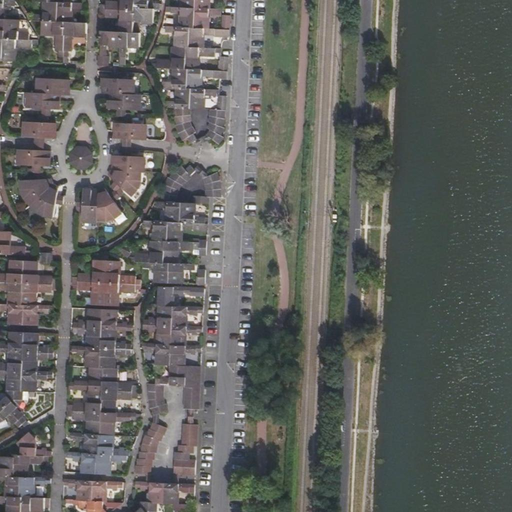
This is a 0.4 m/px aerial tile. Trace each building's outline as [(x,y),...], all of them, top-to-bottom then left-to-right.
[(0,0),(0,20),(5,20),(6,7),(16,7),(16,1),(0,0)] [(57,23),(58,4),(48,3),(44,3),(43,16),(34,16),(34,22),(42,22),(57,23)] [(71,23),(72,10),(82,11),(82,5),(62,4),(58,4),(57,23),(64,23),(71,23)] [(196,26),(197,5),(183,5),(172,4),(172,9),(172,11),(182,11),(182,25),(193,25),(196,26)] [(152,11),(152,6),(132,5),(132,8),(131,29),(136,30),(137,20),(151,20),(152,11)] [(210,26),(211,13),(218,13),(221,13),(221,7),(211,6),(197,5),(196,26),(210,26)] [(131,29),(132,8),(98,6),(98,10),(103,10),(102,14),(118,15),(118,23),(120,23),(120,29),(131,29)] [(21,35),(21,21),(8,20),(7,39),(31,41),(31,35),(21,35)] [(63,57),(64,23),(57,23),(42,22),(42,33),(47,33),(47,35),(55,36),(55,52),(58,52),(58,57),(63,57)] [(84,34),(85,24),(71,23),(64,23),(63,57),(67,58),(67,52),(71,52),(71,37),(79,37),(79,34),(84,34)] [(192,44),(193,25),(182,25),(167,24),(167,30),(178,30),(177,44),(180,44),(190,44),(192,44)] [(205,45),(206,31),(218,32),(218,33),(232,34),(232,27),(226,27),(210,26),(196,26),(193,25),(192,44),(205,45)] [(117,43),(118,29),(98,28),(97,52),(104,53),(104,43),(117,43)] [(137,44),(138,30),(136,30),(131,29),(120,29),(118,29),(117,43),(116,54),(123,53),(123,44),(137,44)] [(39,46),(39,41),(31,41),(7,39),(6,39),(5,59),(5,62),(15,62),(15,55),(18,55),(18,48),(34,49),(34,45),(39,46)] [(189,66),(190,44),(180,44),(180,50),(177,50),(176,57),(161,57),(160,60),(155,60),(154,64),(178,66),(189,66)] [(203,61),(203,53),(219,54),(219,51),(224,51),(224,47),(225,46),(205,45),(192,44),(190,44),(189,66),(192,66),(200,67),(200,61),(203,61)] [(105,63),(106,53),(104,53),(97,52),(95,53),(95,62),(105,63)] [(191,86),(192,66),(189,66),(178,66),(178,79),(167,79),(167,85),(180,85),(191,86)] [(205,86),(206,73),(213,73),(217,73),(216,74),(230,75),(230,68),(224,68),(200,67),(192,66),(191,86),(195,86),(205,86)] [(131,84),(131,77),(119,76),(119,69),(110,68),(110,76),(101,76),(101,83),(101,90),(108,91),(133,92),(134,84),(131,84)] [(67,94),(67,79),(57,79),(58,72),(50,72),(50,79),(37,78),(37,86),(35,86),(35,93),(58,94),(67,94)] [(194,105),(195,86),(191,86),(180,85),(180,98),(170,98),(170,103),(177,104),(192,105),(194,105)] [(209,107),(209,92),(219,93),(219,87),(205,86),(195,86),(194,105),(209,107)] [(135,108),(136,101),(139,101),(139,92),(133,92),(108,91),(107,106),(116,107),(116,113),(121,114),(124,114),(124,108),(135,108)] [(58,109),(58,94),(35,93),(26,93),(26,102),(29,102),(29,108),(41,108),(41,115),(46,115),(49,115),(49,109),(58,109)] [(192,111),(192,105),(177,104),(178,112),(192,111)] [(224,116),(226,108),(222,108),(212,107),(211,113),(212,114),(224,116)] [(192,118),(192,111),(178,112),(177,112),(178,121),(192,118)] [(142,128),(142,121),(130,121),(130,114),(124,114),(121,114),(121,120),(113,120),(113,135),(124,135),(132,136),(144,137),(144,128),(142,128)] [(223,124),(225,116),(224,116),(212,114),(211,119),(212,120),(223,124)] [(54,138),(55,123),(46,122),(46,115),(41,115),(38,115),(38,122),(26,122),(26,129),(23,129),(23,137),(34,138),(42,138),(54,138)] [(179,130),(194,124),(192,118),(178,121),(176,121),(178,126),(179,130)] [(222,133),(225,125),(223,124),(212,120),(209,125),(212,127),(222,133)] [(196,129),(194,124),(179,130),(184,137),(188,134),(195,131),(196,129)] [(222,133),(212,127),(209,132),(214,136),(219,141),(224,134),(222,133)] [(198,136),(195,131),(188,134),(193,141),(197,138),(198,136)] [(207,139),(214,136),(209,132),(204,134),(198,136),(197,138),(200,142),(207,139)] [(131,147),(132,136),(124,135),(123,147),(131,147)] [(42,152),(42,138),(34,138),(34,151),(42,152)] [(145,170),(146,161),(143,161),(143,155),(131,154),(131,147),(123,147),(123,154),(115,154),(115,156),(114,169),(142,170),(145,170)] [(89,169),(92,167),(94,164),(95,161),(95,157),(93,154),(91,152),(89,151),(85,150),(82,150),(79,152),(77,154),(76,157),(75,160),(76,163),(77,166),(80,168),(83,170),(86,170),(89,169)] [(50,168),(50,152),(42,152),(34,151),(19,151),(19,159),(21,159),(21,166),(34,167),(33,174),(35,174),(41,174),(41,167),(50,168)] [(207,170),(202,164),(198,168),(199,170),(203,174),(206,178),(212,176),(207,170)] [(193,175),(189,169),(185,165),(179,171),(189,180),(190,181),(193,177),(195,176),(193,175)] [(193,175),(199,170),(198,168),(194,165),(189,169),(193,175)] [(141,180),(142,170),(114,169),(113,169),(110,173),(109,173),(117,180),(112,185),(116,189),(118,191),(123,186),(133,194),(139,186),(141,180)] [(189,180),(179,171),(178,170),(173,177),(184,184),(185,184),(188,181),(189,180)] [(222,181),(220,173),(212,176),(206,178),(207,181),(208,184),(222,181)] [(32,206),(54,185),(51,179),(43,180),(43,174),(41,174),(35,174),(35,181),(23,183),(23,191),(27,199),(32,206)] [(184,184),(173,177),(172,177),(169,183),(182,189),(183,186),(184,184)] [(223,189),(222,181),(208,184),(209,189),(209,190),(222,189),(223,189)] [(180,194),(181,191),(182,189),(169,183),(166,192),(180,194)] [(66,205),(66,196),(59,196),(59,188),(54,185),(32,206),(37,210),(40,212),(46,215),(49,216),(57,217),(58,204),(66,205)] [(125,211),(117,199),(122,195),(118,191),(116,189),(112,193),(106,186),(101,189),(100,218),(111,218),(119,216),(125,211)] [(100,218),(101,189),(87,189),(85,189),(85,197),(79,197),(78,205),(84,205),(84,218),(92,218),(92,221),(100,221),(100,218)] [(222,198),(222,189),(209,190),(208,190),(208,195),(208,198),(211,198),(213,198),(222,198)] [(179,202),(180,194),(166,192),(164,201),(179,202)] [(182,221),(183,202),(179,202),(164,201),(159,201),(159,206),(169,207),(168,220),(170,221),(182,221)] [(197,216),(198,202),(197,202),(183,202),(182,221),(207,222),(207,216),(197,216)] [(169,240),(170,221),(168,220),(146,219),(146,226),(155,226),(155,240),(156,240),(166,240),(169,240)] [(183,241),(183,228),(194,228),(194,230),(209,230),(210,223),(207,222),(182,221),(170,221),(169,240),(183,241)] [(28,247),(12,246),(12,239),(9,239),(9,232),(0,231),(0,253),(33,254),(33,250),(28,250),(28,247)] [(165,262),(166,240),(156,240),(156,246),(152,246),(152,254),(137,253),(136,256),(131,256),(131,261),(146,261),(165,262)] [(208,253),(209,240),(200,240),(199,241),(183,241),(169,240),(166,240),(165,262),(171,262),(176,262),(176,257),(178,257),(178,249),(194,250),(194,247),(199,247),(199,254),(208,254),(208,253)] [(55,262),(55,252),(45,252),(45,261),(55,262)] [(0,280),(26,282),(27,259),(16,259),(16,265),(13,265),(13,273),(0,272),(0,280)] [(55,278),(55,275),(40,274),(40,267),(37,267),(38,260),(27,259),(26,282),(61,284),(61,278),(55,278)] [(108,282),(109,260),(99,260),(98,267),(96,267),(95,273),(80,273),(79,276),(74,276),(74,280),(108,282)] [(122,275),(122,268),(119,267),(120,261),(109,260),(108,282),(142,284),(142,279),(137,279),(137,275),(122,275)] [(170,282),(171,262),(165,262),(146,261),(146,268),(157,268),(156,282),(170,282)] [(184,283),(185,269),(195,269),(195,264),(176,262),(171,262),(170,282),(184,283)] [(207,280),(207,270),(198,270),(198,284),(206,284),(207,280)] [(25,304),(26,282),(0,280),(0,288),(12,289),(12,297),(15,297),(14,303),(25,304)] [(107,303),(108,282),(74,280),(74,286),(79,286),(79,289),(95,290),(94,298),(97,298),(96,303),(107,303)] [(39,298),(39,291),(55,291),(55,289),(60,289),(61,284),(26,282),(25,304),(27,304),(36,304),(36,298),(39,298)] [(142,289),(142,284),(108,282),(107,303),(117,304),(117,298),(120,298),(121,291),(136,292),(136,289),(142,289)] [(175,307),(176,293),(180,293),(181,292),(192,293),(192,295),(206,296),(206,289),(161,287),(160,306),(161,306),(175,307)] [(26,324),(27,304),(25,304),(14,303),(0,302),(0,306),(6,307),(6,309),(13,309),(12,323),(26,324)] [(40,324),(41,311),(47,311),(47,310),(57,310),(57,305),(36,304),(27,304),(26,324),(40,324)] [(175,326),(175,307),(161,306),(160,319),(154,319),(154,320),(144,320),(144,324),(175,326)] [(104,327),(106,307),(91,307),(90,320),(84,320),(84,321),(75,321),(75,326),(104,327)] [(119,322),(119,308),(106,307),(104,327),(118,328),(134,328),(134,324),(125,324),(125,322),(119,322)] [(189,327),(190,314),(196,313),(196,312),(205,313),(205,308),(175,307),(175,326),(189,327)] [(173,345),(175,326),(144,324),(144,329),(154,329),(154,331),(160,331),(159,344),(173,345)] [(103,346),(104,327),(75,326),(75,330),(84,331),(84,332),(89,332),(89,345),(103,346)] [(188,346),(189,333),(195,333),(195,332),(204,332),(204,328),(189,327),(175,326),(173,345),(188,346)] [(118,341),(118,328),(104,327),(103,346),(133,347),(133,343),(124,343),(124,341),(118,341)] [(26,351),(27,331),(13,330),(12,344),(7,344),(7,345),(0,344),(0,350),(12,351),(26,351)] [(57,348),(47,347),(47,346),(41,346),(41,332),(27,331),(26,351),(57,353),(57,348)] [(172,365),(173,345),(159,344),(143,344),(143,348),(153,349),(153,350),(159,350),(158,364),(172,365)] [(103,366),(103,346),(89,345),(74,345),(74,349),(82,350),(82,351),(89,352),(88,366),(95,366),(103,366)] [(187,366),(188,352),(193,352),(193,351),(203,351),(203,347),(188,346),(173,345),(172,365),(173,365),(187,366)] [(124,354),(124,352),(133,352),(133,347),(103,346),(103,366),(106,366),(116,367),(117,354),(124,354)] [(0,368),(25,370),(26,351),(12,351),(12,364),(5,364),(5,365),(0,364),(0,368)] [(40,371),(41,358),(47,358),(47,357),(57,357),(57,353),(26,351),(25,370),(40,371)] [(187,381),(188,373),(188,366),(187,366),(173,365),(173,379),(167,379),(167,380),(157,380),(157,384),(164,385),(187,386),(187,381)] [(105,389),(106,366),(103,366),(95,366),(95,373),(92,372),(92,380),(76,379),(76,381),(71,381),(71,387),(94,388),(105,389)] [(118,381),(119,373),(116,373),(116,367),(106,366),(105,389),(140,390),(140,384),(134,384),(134,382),(118,381)] [(25,390),(25,370),(0,368),(0,373),(5,374),(5,375),(11,375),(10,389),(25,390)] [(39,390),(40,377),(46,377),(46,376),(56,377),(56,372),(40,371),(25,370),(25,390),(39,390)] [(202,381),(202,374),(188,373),(187,381),(202,381)] [(104,411),(105,389),(94,388),(94,394),(91,395),(91,402),(75,401),(75,403),(70,403),(69,410),(104,411)] [(24,399),(25,390),(10,389),(10,396),(4,401),(25,423),(28,420),(21,413),(22,412),(18,407),(21,405),(24,399)] [(140,396),(140,390),(105,389),(104,411),(115,411),(115,405),(117,405),(118,397),(134,398),(134,396),(140,396)] [(164,399),(164,392),(151,391),(150,400),(164,399)] [(165,405),(164,399),(150,400),(151,408),(153,408),(165,405)] [(25,423),(4,401),(0,404),(0,420),(5,418),(9,415),(13,420),(15,419),(21,426),(25,423)] [(169,411),(167,404),(165,405),(153,408),(155,415),(169,411)] [(103,433),(104,411),(69,410),(69,415),(74,415),(74,417),(90,418),(90,425),(92,426),(92,433),(102,433),(103,433)] [(133,420),(133,418),(138,418),(138,412),(115,411),(104,411),(103,433),(114,434),(113,427),(116,427),(116,420),(133,420)] [(165,434),(168,428),(155,422),(152,429),(164,434),(165,434)] [(162,440),(164,434),(152,429),(151,429),(148,435),(160,440),(162,440)] [(102,453),(102,433),(92,433),(73,432),(72,437),(82,437),(82,438),(88,438),(87,452),(99,453),(102,453)] [(116,448),(116,434),(114,434),(103,433),(102,433),(102,453),(129,454),(132,454),(132,450),(122,449),(122,448),(116,448)] [(39,451),(39,447),(36,441),(31,434),(20,444),(24,449),(24,456),(51,458),(54,458),(54,453),(44,453),(44,452),(39,451)] [(157,446),(160,440),(148,435),(147,435),(143,443),(157,446)] [(157,452),(157,446),(143,443),(142,451),(155,452),(157,452)] [(99,472),(99,453),(87,452),(69,451),(69,456),(78,456),(78,458),(85,458),(84,472),(99,472)] [(112,473),(113,459),(119,459),(119,458),(129,458),(129,454),(102,453),(99,453),(99,472),(112,473)] [(29,472),(30,465),(46,466),(46,464),(50,464),(51,458),(24,456),(17,456),(17,458),(15,478),(23,478),(26,479),(26,472),(29,472)] [(0,477),(15,478),(17,458),(2,457),(1,471),(0,470),(0,477)] [(153,467),(153,459),(140,458),(138,458),(138,466),(151,467),(153,467)] [(190,468),(190,460),(176,459),(175,467),(190,468)] [(151,474),(151,467),(138,466),(136,466),(136,473),(151,474)] [(189,475),(190,468),(175,467),(175,474),(189,475)] [(197,476),(197,468),(190,468),(189,475),(197,476)] [(21,498),(23,478),(15,478),(0,477),(0,481),(2,481),(2,483),(9,483),(8,497),(21,498)] [(35,499),(36,485),(43,486),(43,484),(52,485),(52,480),(26,479),(23,478),(21,498),(24,498),(35,499)] [(94,499),(95,480),(65,478),(65,483),(74,483),(74,484),(80,485),(80,498),(94,499)] [(108,500),(108,487),(115,487),(115,485),(124,486),(125,481),(95,480),(94,499),(105,500),(108,500)] [(166,502),(167,483),(136,481),(136,486),(145,486),(145,488),(152,488),(151,501),(158,502),(166,502)] [(179,503),(180,489),(186,490),(186,488),(196,489),(197,484),(167,483),(166,502),(176,503),(179,503)] [(22,511),(24,498),(21,498),(8,497),(0,496),(0,501),(3,502),(3,504),(9,504),(8,511),(22,511)] [(45,510),(46,499),(35,499),(24,498),(22,511),(30,511),(31,511),(33,511),(38,511),(39,510),(45,510)] [(108,511),(105,508),(105,500),(94,499),(80,498),(75,498),(75,503),(83,503),(83,505),(90,505),(90,510),(90,511),(108,511)] [(156,511),(158,510),(158,502),(151,501),(143,501),(143,507),(137,511),(156,511)] [(182,511),(189,511),(190,504),(179,503),(176,503),(175,510),(179,511),(182,511)]
